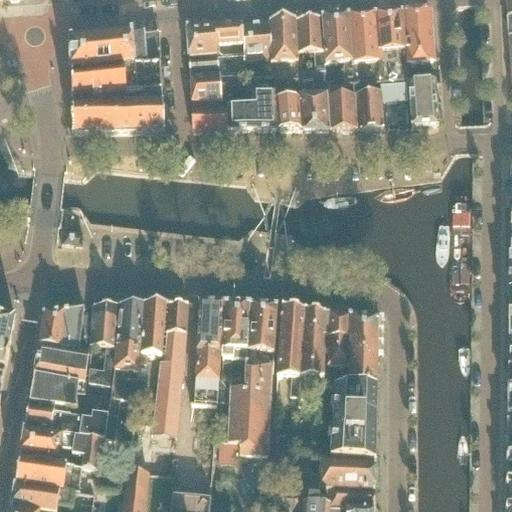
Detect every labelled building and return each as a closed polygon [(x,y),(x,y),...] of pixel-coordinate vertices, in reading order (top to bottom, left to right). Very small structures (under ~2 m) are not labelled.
[(433,66),(433,65),(429,14),(402,16),(408,88),(435,86),(434,81),(430,77),(420,78),(419,67),(433,66)] [(348,84),(348,90),(354,89),(354,90),(369,89),(380,88),(381,90),(408,88),(402,16),(375,18),(348,20),(353,84),(348,84)] [(342,90),(348,90),(348,84),(353,84),(348,20),(322,23),(325,70),(341,68),(342,90)] [(322,23),(296,25),(298,58),(306,57),(306,62),(315,61),(315,67),(316,76),(325,76),(325,70),(322,23)] [(269,27),(272,63),(272,69),(297,68),(298,68),(298,58),(296,25),(269,27)] [(272,63),(269,27),(242,29),(243,59),(244,65),(263,63),(272,63)] [(242,29),(215,31),(217,62),(190,64),(191,80),(219,79),(219,84),(230,83),(229,74),(226,75),(225,60),(243,59),(242,29)] [(188,34),(190,64),(217,62),(215,31),(188,34)] [(72,77),(160,68),(159,37),(143,38),(81,45),(72,55),(72,77)] [(277,136),(300,136),(298,98),(297,85),(297,74),(297,68),(272,69),(272,63),(263,63),(264,83),(273,82),(274,96),(275,96),(277,136)] [(160,68),(72,77),(72,103),(73,103),(74,107),(93,106),(102,105),(102,100),(126,98),(140,96),(162,94),(160,68)] [(297,85),(313,84),(313,76),(312,73),(297,74),(297,85)] [(300,136),(330,136),(327,101),(331,101),(330,91),(326,91),(325,76),(316,76),(313,76),(313,84),(313,95),(319,95),(319,97),(298,98),(300,136)] [(192,105),(192,109),(221,108),(220,93),(232,92),(232,83),(230,83),(219,84),(219,79),(191,80),(191,94),(191,99),(192,105)] [(258,95),(257,83),(244,83),(245,96),(258,95)] [(437,109),(435,86),(408,88),(409,96),(412,132),(438,131),(438,125),(442,125),(441,109),(437,109)] [(360,134),(383,133),(382,98),(381,90),(380,88),(369,89),(370,97),(357,98),(360,134)] [(382,98),(409,96),(408,88),(381,90),(382,98)] [(327,101),(330,136),(330,135),(357,134),(354,99),(339,100),(339,90),(330,91),(331,101),(327,101)] [(162,94),(140,96),(141,105),(127,107),(126,98),(102,100),(102,105),(93,106),(74,107),(73,107),(72,139),(165,138),(162,94)] [(227,115),(228,136),(249,135),(277,136),(275,96),(274,96),(252,96),(252,108),(227,109),(227,115)] [(193,137),(228,136),(227,115),(223,115),(223,108),(221,108),(192,109),(193,137)] [(82,251),(83,238),(62,236),(62,249),(82,251)] [(93,422),(84,420),(80,439),(100,443),(115,445),(120,404),(136,406),(137,399),(143,400),(145,385),(139,384),(138,384),(138,377),(139,377),(145,308),(121,309),(113,392),(108,418),(94,416),(93,422)] [(139,384),(145,385),(148,359),(160,360),(159,367),(164,368),(166,337),(169,308),(145,308),(139,377),(139,384)] [(188,309),(169,308),(166,337),(164,368),(159,367),(151,428),(150,448),(174,451),(180,409),(186,338),(188,309)] [(121,309),(94,311),(90,351),(106,352),(104,376),(90,375),(88,389),(113,392),(121,309)] [(223,310),(200,309),(195,397),(217,399),(218,386),(223,310)] [(220,421),(219,448),(218,467),(239,468),(239,462),(268,463),(270,433),(273,369),(272,368),(272,359),(274,359),(276,311),(249,310),(247,356),(246,356),(246,365),(246,368),(245,368),(244,385),(221,384),(219,421),(220,421)] [(249,310),(226,310),(222,365),(233,365),(233,364),(246,365),(246,356),(247,356),(249,310)] [(305,315),(283,312),(277,382),(291,382),(289,401),(292,401),(291,411),(298,412),(300,382),(305,315)] [(79,356),(84,313),(46,319),(40,349),(79,356)] [(322,392),(322,393),(334,393),(334,391),(334,385),(327,384),(328,346),(328,341),(329,319),(305,315),(300,382),(321,382),(320,392),(322,392)] [(349,323),(329,319),(328,341),(328,346),(327,384),(334,385),(334,391),(347,391),(347,389),(348,360),(349,323)] [(15,322),(0,323),(0,372),(5,373),(6,373),(9,356),(15,322)] [(348,360),(377,359),(377,327),(349,323),(348,360)] [(89,357),(79,356),(40,349),(35,379),(85,387),(89,357)] [(376,390),(377,359),(348,360),(347,389),(376,390)] [(87,387),(85,387),(35,379),(30,407),(84,414),(90,415),(90,400),(85,399),(87,387)] [(334,393),(322,393),(322,400),(327,401),(334,396),(331,433),(330,461),(375,465),(375,434),(376,390),(347,389),(347,391),(334,391),(334,393)] [(63,438),(80,439),(83,420),(84,414),(30,407),(25,433),(50,436),(63,438)] [(211,511),(213,470),(216,433),(217,411),(180,409),(174,451),(150,448),(149,480),(172,482),(170,511),(211,511)] [(146,511),(149,480),(150,448),(151,428),(133,425),(122,511),(146,511)] [(25,433),(21,460),(60,465),(61,454),(72,455),(72,459),(83,460),(82,472),(97,474),(100,443),(80,439),(63,438),(50,436),(25,433)] [(276,460),(294,462),(295,449),(277,448),(276,460)] [(374,511),(375,495),(375,468),(309,463),(310,450),(295,449),(294,462),(301,462),(299,478),(319,480),(318,493),(319,493),(319,497),(330,498),(329,511),(374,511)] [(75,471),(20,463),(16,489),(71,496),(75,471)] [(72,496),(71,496),(16,489),(12,511),(20,511),(57,511),(58,508),(71,510),(73,497),(72,497),(72,496)] [(274,496),(273,511),(302,511),(303,498),(274,496)] [(329,511),(330,498),(319,497),(308,497),(308,511),(303,511),(302,511),(329,511)]
